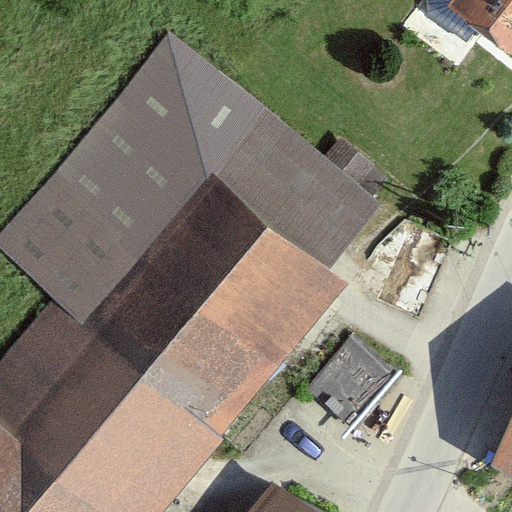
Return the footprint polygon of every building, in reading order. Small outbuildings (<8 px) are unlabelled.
[(511,49),(511,0),(447,0),(447,1),(511,49)] [(157,511),(350,279),(333,265),(384,203),(262,103),(210,166),(183,144),(124,217),(67,166),(0,241),(0,250),(56,300),(0,367),(0,511),(157,511)] [(415,377),(354,328),(308,386),(370,434),(415,377)] [(511,423),(497,459),(511,467),(511,423)] [(340,511),(278,464),(241,511),(340,511)]
